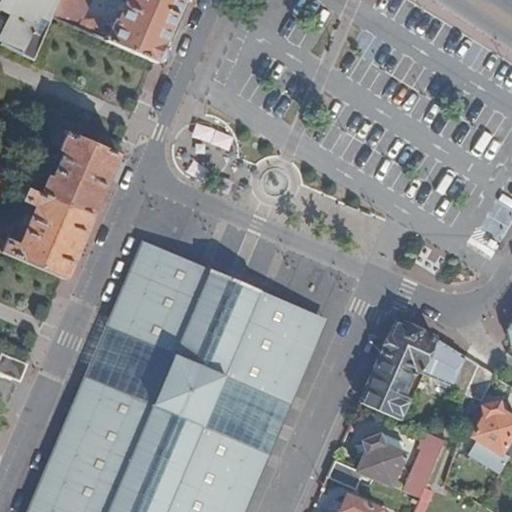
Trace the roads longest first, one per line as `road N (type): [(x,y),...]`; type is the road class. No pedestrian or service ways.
road 1 (residential): [(143,171),(0,503)]
road 2 (residential): [(143,171),(377,276)]
road 3 (residential): [(280,511),(377,276)]
road 4 (residential): [(219,0),(143,171)]
